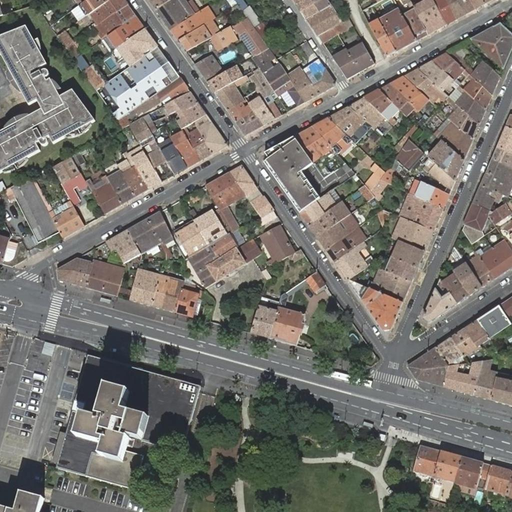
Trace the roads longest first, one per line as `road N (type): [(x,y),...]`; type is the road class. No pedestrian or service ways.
road 1 (primary): [(0,312),(381,413)]
road 2 (primary): [(387,392),(22,291)]
road 3 (residential): [(393,363),(511,84)]
road 4 (residential): [(22,291),(41,266),(242,152)]
road 5 (residential): [(242,152),(393,363)]
road 6 (residential): [(511,3),(349,93)]
road 7 (residential): [(242,152),(139,0)]
road 8 (residential): [(393,363),(511,284)]
road 9 (primary): [(381,413),(511,452)]
road 10 (tertiary): [(381,413),(511,441)]
road 11 (primary): [(511,423),(387,392)]
road 12 (residential): [(349,93),(242,152)]
